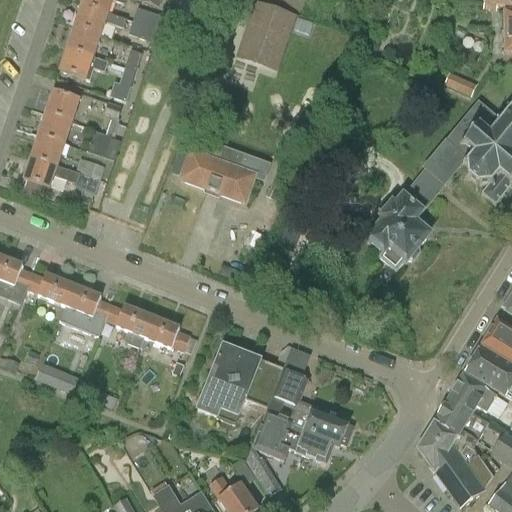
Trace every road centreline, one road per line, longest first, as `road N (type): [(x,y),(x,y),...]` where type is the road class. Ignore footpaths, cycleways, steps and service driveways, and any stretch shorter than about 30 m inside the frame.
road 1 (residential): [(417,389),(390,367),(0,215)]
road 2 (residential): [(0,160),(52,0)]
road 3 (residential): [(417,389),(511,256)]
